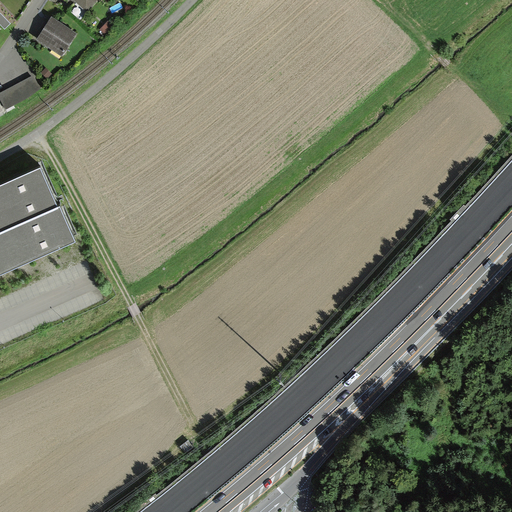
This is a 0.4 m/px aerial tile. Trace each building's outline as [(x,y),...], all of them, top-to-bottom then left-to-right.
[(0,11),(0,23),(5,29),(11,23),(0,11)] [(51,16),(36,40),(62,56),(77,33),(51,16)] [(110,25),(106,21),(99,29),(104,33),(110,25)] [(41,73),(47,79),(52,74),(46,68),(41,73)] [(0,92),(0,99),(5,109),(40,90),(33,76),(0,92)] [(40,167),(0,184),(0,275),(75,243),(40,167)] [(194,446),(188,438),(180,444),(186,452),(194,446)]
